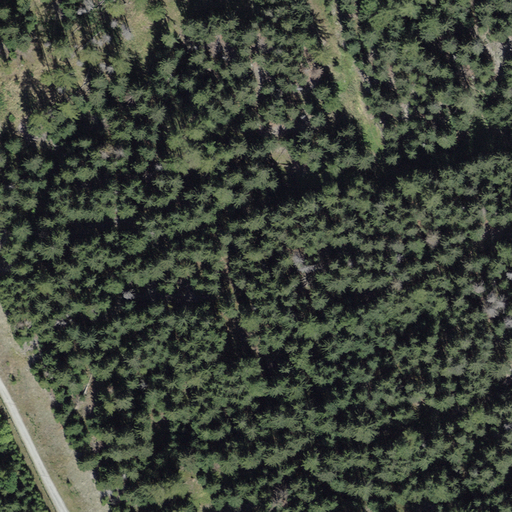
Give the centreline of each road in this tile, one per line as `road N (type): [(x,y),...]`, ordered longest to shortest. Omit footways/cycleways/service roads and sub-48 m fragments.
road 1 (track): [(0,387),(62,511)]
road 2 (track): [(0,133),(0,262)]
